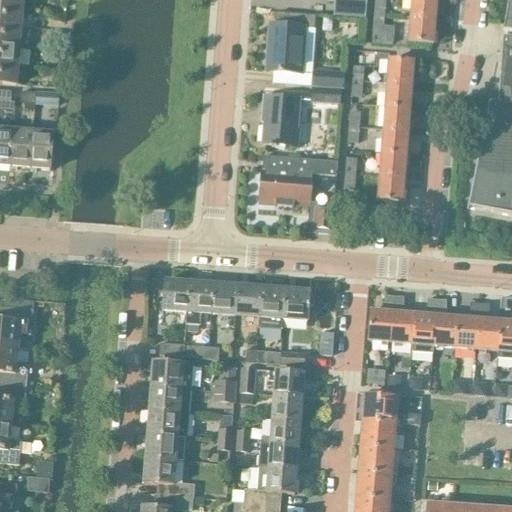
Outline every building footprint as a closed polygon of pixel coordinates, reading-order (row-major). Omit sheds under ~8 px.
[(0,0),(0,9),(21,11),(22,0),(0,0)] [(365,20),(366,0),(349,0),(349,1),(338,0),(334,0),(333,18),(365,20)] [(412,0),(411,20),(427,21),(435,22),(436,0),(412,0)] [(489,103),(468,210),(511,218),(511,0),(506,26),(511,27),(511,39),(503,39),(498,104),(489,103)] [(375,1),(374,17),(384,17),(385,2),(375,1)] [(0,28),(20,30),(21,11),(0,9),(0,28)] [(269,27),(266,66),(301,68),(303,30),(314,31),(315,19),(275,16),(274,27),(269,27)] [(373,32),(372,44),(393,46),(394,28),(383,28),(384,17),(374,17),(373,32)] [(410,44),(433,45),(435,22),(427,21),(411,20),(410,44)] [(0,47),(18,49),(20,30),(0,28),(0,47)] [(0,66),(17,68),(18,49),(0,47),(0,66)] [(354,56),(352,83),(363,84),(364,69),(374,69),(375,57),(354,56)] [(389,63),(387,86),(404,87),(412,87),(413,65),(389,63)] [(0,85),(15,87),(17,68),(0,66),(0,85)] [(343,90),(344,75),(314,73),(313,88),(343,90)] [(350,99),(352,99),(361,99),(363,84),(352,83),(350,99)] [(387,86),(385,110),(410,112),(412,87),(404,87),(387,86)] [(339,106),(340,92),(312,91),(311,104),(339,106)] [(0,92),(0,102),(10,103),(11,93),(0,92)] [(20,104),(25,104),(35,105),(36,95),(21,94),(20,104)] [(37,95),(36,106),(42,106),(47,106),(47,102),(47,96),(37,95)] [(298,100),(263,97),(261,115),(265,116),(263,146),(298,148),(299,133),(296,132),(298,100)] [(385,110),(384,133),(400,135),(408,135),(410,112),(385,110)] [(350,114),(348,129),(359,130),(360,114),(350,114)] [(347,145),(348,145),(357,146),(359,130),(348,129),(347,145)] [(0,130),(0,168),(10,170),(9,173),(10,173),(13,131),(0,130)] [(13,131),(10,173),(16,173),(16,170),(30,171),(32,133),(13,131)] [(32,133),(30,171),(30,174),(36,175),(36,172),(50,173),(53,134),(32,133)] [(384,133),(382,157),(394,158),(406,159),(408,135),(400,135),(384,133)] [(382,157),(380,181),(396,182),(404,183),(406,159),(394,158),(382,157)] [(335,178),(336,164),(266,159),(265,171),(260,170),(258,206),(309,209),(312,176),(335,178)] [(346,160),(345,175),(355,176),(357,160),(346,160)] [(343,191),(345,191),(354,192),(355,176),(345,175),(343,191)] [(378,202),(403,204),(404,183),(396,182),(380,181),(378,202)] [(295,234),(295,235),(312,236),(331,238),(333,213),(333,211),(314,209),(313,225),(308,224),(304,225),(301,226),(298,229),(296,231),(295,234)] [(162,312),(186,314),(185,326),(186,326),(189,287),(176,286),(176,283),(164,282),(162,312)] [(189,287),(186,326),(200,327),(200,315),(211,316),(213,288),(199,287),(200,284),(189,284),(189,287)] [(213,288),(211,316),(235,318),(237,290),(236,290),(224,289),(224,286),(213,285),(213,288)] [(237,290),(235,318),(259,320),(261,292),(248,291),(248,288),(236,287),(236,290),(237,290)] [(261,292),(259,320),(258,330),(282,331),(283,322),(285,294),(284,294),(284,293),(272,292),(272,290),(261,289),(261,292)] [(285,294),(283,322),(308,323),(311,293),(308,293),(308,295),(295,294),(295,292),(284,291),(284,293),(284,294),(285,294)] [(323,296),(323,309),(334,309),(335,296),(323,296)] [(371,313),(368,343),(390,345),(394,298),(385,297),(382,314),(371,313)] [(394,298),(390,345),(412,346),(414,316),(404,315),(403,299),(394,298)] [(414,316),(412,346),(433,348),(436,301),(427,300),(425,317),(414,316)] [(436,301),(433,348),(454,350),(456,319),(446,319),(445,302),(436,301)] [(456,319),(454,350),(476,351),(478,304),(469,303),(468,320),(456,319)] [(478,304),(476,351),(497,353),(498,322),(489,322),(488,305),(478,304)] [(498,322),(497,353),(498,353),(498,360),(511,361),(511,307),(510,323),(498,322)] [(0,348),(17,350),(18,335),(30,336),(32,313),(0,309),(0,348)] [(51,321),(62,321),(63,309),(51,309),(50,310),(50,319),(51,321)] [(159,357),(182,359),(183,347),(160,345),(159,357)] [(0,388),(25,390),(27,365),(15,364),(17,350),(0,348),(0,388)] [(198,349),(197,360),(197,361),(207,362),(208,349),(198,349)] [(208,349),(207,362),(218,363),(218,362),(218,350),(208,349)] [(246,352),(245,364),(245,365),(255,366),(256,353),(246,352)] [(256,353),(255,366),(266,366),(266,354),(256,353)] [(282,355),(281,367),(304,368),(305,357),(282,355)] [(150,389),(151,389),(191,392),(192,367),(151,363),(151,366),(153,366),(152,377),(150,377),(150,389)] [(240,395),(253,396),(253,397),(255,372),(242,371),(240,395)] [(269,374),(268,383),(274,383),(272,398),(301,400),(302,400),(300,399),(301,387),(303,387),(303,376),(274,373),(274,374),(269,374)] [(223,383),(222,394),(234,395),(235,395),(235,384),(223,383)] [(494,398),(511,398),(511,386),(495,386),(494,398)] [(0,426),(10,428),(12,413),(22,414),(25,390),(0,388),(0,426)] [(149,402),(148,413),(179,415),(189,416),(191,392),(151,389),(150,402),(149,402)] [(222,394),(221,405),(233,406),(234,406),(235,395),(234,395),(222,394)] [(240,395),(239,406),(252,407),(253,396),(240,395)] [(363,410),(362,423),(399,426),(418,428),(419,417),(400,415),(395,413),(396,399),(364,397),(363,410)] [(272,398),(271,421),(300,424),(300,423),(298,423),(299,411),(301,411),(301,400),(272,398)] [(146,436),(177,438),(187,439),(188,431),(189,416),(179,415),(148,413),(149,413),(149,425),(147,425),(146,436)] [(260,438),(259,445),(260,445),(269,445),(269,446),(298,448),(298,447),(296,447),(297,435),(299,435),(300,424),(271,421),(269,439),(260,438)] [(362,423),(360,449),(393,452),(394,436),(398,435),(399,426),(362,423)] [(9,440),(10,428),(0,426),(0,464),(17,467),(20,441),(9,440)] [(218,431),(217,442),(231,443),(232,432),(230,432),(218,431)] [(237,433),(236,443),(249,444),(250,434),(237,433)] [(144,460),(146,460),(175,463),(177,438),(146,436),(146,437),(148,437),(147,449),(145,449),(144,460)] [(217,442),(217,452),(228,453),(230,453),(231,443),(217,442)] [(236,443),(236,453),(248,454),(249,444),(236,443)] [(260,445),(258,469),(267,469),(296,472),(296,471),(294,471),(295,459),(297,459),(298,448),(269,446),(269,445),(260,445)] [(360,449),(358,475),(390,477),(395,477),(396,467),(391,465),(393,452),(360,449)] [(143,474),(143,484),(158,485),(157,498),(193,501),(194,487),(173,485),(175,463),(146,460),(145,474),(143,474)] [(244,491),(243,504),(280,507),(281,495),(294,496),(294,494),(292,494),(293,483),(295,483),(296,472),(267,469),(258,469),(257,492),(244,491)] [(358,475),(356,500),(389,503),(390,487),(395,487),(395,477),(390,477),(358,475)] [(427,492),(436,493),(437,485),(428,484),(427,492)] [(0,511),(18,511),(20,500),(16,500),(17,487),(16,487),(0,485),(0,511)] [(172,511),(177,511),(192,511),(193,501),(157,498),(156,509),(141,508),(141,510),(142,510),(142,511),(172,511)] [(356,500),(355,511),(387,511),(389,503),(356,500)]
